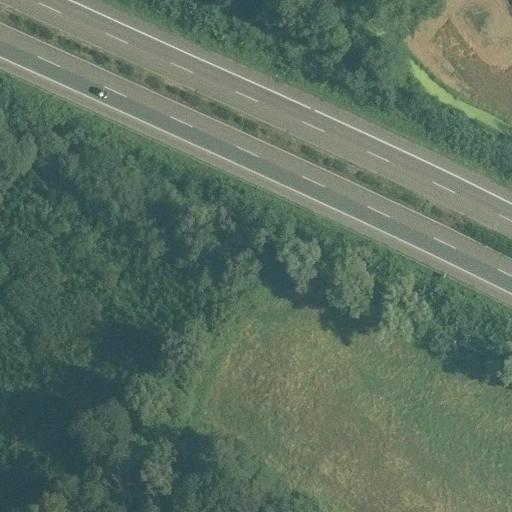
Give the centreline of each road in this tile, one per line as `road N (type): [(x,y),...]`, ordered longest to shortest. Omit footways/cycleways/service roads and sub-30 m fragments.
road 1 (motorway): [(0,51),(511,286)]
road 2 (motorway): [(511,222),(14,0)]
